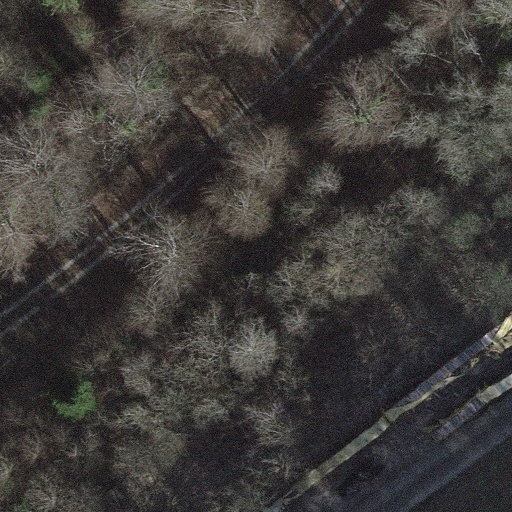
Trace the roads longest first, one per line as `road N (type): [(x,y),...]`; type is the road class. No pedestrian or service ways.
road 1 (track): [(0,317),(309,44),(348,0)]
road 2 (track): [(337,511),(511,382)]
